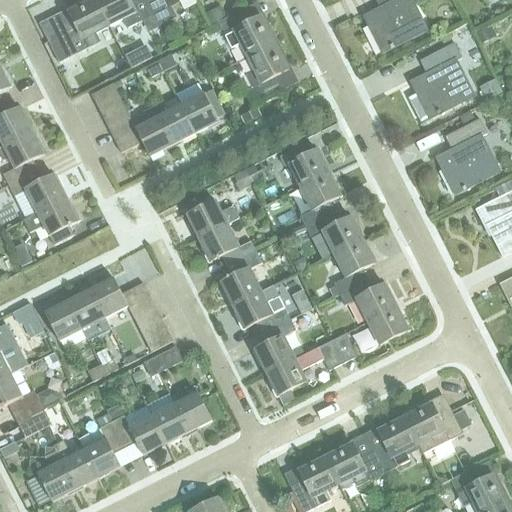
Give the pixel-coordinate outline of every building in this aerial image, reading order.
[(78,28),(49,43),(60,64),(100,43),(96,36),(110,28),(96,0),(85,0),(80,3),(82,8),(71,14),(78,28)] [(96,0),(110,28),(124,21),(128,29),(154,16),(145,0),(132,0),(129,2),(128,0),(96,0)] [(145,0),(154,16),(158,23),(171,16),(167,9),(180,3),(178,0),(145,0)] [(366,17),(384,53),(425,32),(408,0),(381,0),(385,8),(366,17)] [(238,47),(244,60),(277,44),(270,29),(267,31),(261,19),(251,24),(244,11),(219,24),(232,50),(238,47)] [(481,45),(496,37),(491,27),(476,35),(481,45)] [(130,53),(136,68),(159,58),(153,43),(130,53)] [(277,44),(244,60),(249,69),(243,72),(252,88),(247,91),(254,104),(280,91),(273,77),(286,70),(281,59),(284,58),(277,44)] [(413,83),(431,119),(472,99),(455,63),(460,60),(453,47),(425,60),(431,74),(413,83)] [(171,56),(159,63),(164,73),(177,67),(171,56)] [(164,73),(159,63),(146,69),(151,80),(164,73)] [(0,107),(4,106),(0,98),(0,93),(10,88),(2,73),(0,75),(0,74),(0,107)] [(479,88),(486,102),(502,94),(496,80),(479,88)] [(92,97),(97,108),(119,97),(113,86),(92,97)] [(213,91),(182,107),(196,135),(219,123),(216,118),(224,113),(213,91)] [(97,108),(103,119),(124,107),(119,97),(97,108)] [(164,104),(154,109),(173,146),(196,135),(182,107),(169,114),(164,104)] [(0,138),(5,148),(30,135),(26,128),(29,126),(21,111),(9,117),(4,106),(0,107),(0,138)] [(103,119),(109,130),(130,119),(124,107),(103,119)] [(137,133),(143,144),(150,158),(173,146),(154,109),(144,114),(146,119),(134,125),(133,126),(137,133)] [(109,130),(116,144),(137,133),(133,126),(134,125),(130,119),(109,130)] [(439,159),(457,195),(498,175),(480,139),(486,136),(479,122),(451,136),(458,149),(439,159)] [(425,149),(445,143),(441,130),(422,136),(425,149)] [(121,155),(143,144),(137,133),(116,144),(121,155)] [(3,177),(8,187),(37,173),(32,163),(44,157),(36,141),(34,142),(30,135),(5,148),(0,150),(0,153),(4,162),(10,159),(16,171),(3,177)] [(288,167),(299,189),(327,175),(324,168),(325,168),(318,152),(288,167)] [(261,171),(249,177),(253,184),(265,178),(261,171)] [(27,192),(38,215),(64,202),(60,193),(62,192),(55,178),(43,184),(37,173),(8,187),(14,198),(27,192)] [(299,219),(304,228),(333,214),(328,205),(341,198),(333,182),(331,183),(327,175),(299,189),(311,213),(299,219)] [(253,184),(249,177),(234,184),(237,192),(253,184)] [(6,188),(0,191),(0,205),(11,200),(6,188)] [(511,192),(475,211),(484,229),(486,228),(502,258),(510,254),(511,255),(511,254),(511,192)] [(64,202),(38,215),(24,222),(30,235),(44,227),(54,247),(74,237),(70,227),(77,224),(70,209),(68,209),(64,202)] [(196,233),(199,239),(226,226),(238,220),(232,208),(220,214),(215,204),(186,219),(193,234),(196,233)] [(277,214),(282,225),(299,217),(294,207),(277,214)] [(322,234),(334,256),(361,243),(358,236),(360,235),(352,220),(339,226),(333,214),(304,228),(310,240),(322,234)] [(222,259),(226,268),(255,254),(251,244),(238,250),(226,226),(199,239),(203,247),(200,248),(209,265),(222,259)] [(334,299),(339,296),(367,282),(362,272),(374,265),(367,250),(365,251),(361,243),(334,256),(346,280),(334,286),(334,288),(329,290),(334,299)] [(12,255),(16,263),(30,256),(26,248),(12,255)] [(149,248),(131,255),(138,274),(157,266),(149,248)] [(230,302),(233,308),(260,294),(249,271),(261,265),(255,254),(226,268),(232,279),(219,286),(227,303),(230,302)] [(511,279),(500,286),(500,287),(501,287),(509,303),(511,301),(511,279)] [(129,310),(135,321),(157,310),(150,296),(128,307),(122,295),(115,282),(92,294),(106,321),(129,310)] [(356,302),(367,324),(395,310),(392,304),(394,303),(385,287),(373,293),(367,282),(339,296),(344,307),(356,302)] [(128,307),(150,296),(144,284),(122,295),(128,307)] [(255,326),(260,336),(289,321),(284,312),(272,287),(260,294),(233,308),(236,316),(235,317),(242,332),(255,326)] [(83,333),(106,321),(92,294),(69,305),(83,333)] [(61,344),(83,333),(69,305),(47,316),(61,344)] [(135,321),(140,332),(162,321),(157,310),(135,321)] [(395,310),(367,324),(379,346),(408,332),(401,319),(400,319),(395,310)] [(140,332),(146,343),(168,331),(162,321),(140,332)] [(266,347),(253,353),(261,368),(263,367),(267,375),(294,361),(303,356),(300,350),(290,355),(282,339),(295,332),(289,321),(260,336),(266,347)] [(168,331),(146,343),(152,355),(174,343),(168,331)] [(344,336),(332,342),(343,364),(355,358),(344,336)] [(0,382),(12,377),(29,369),(23,358),(6,366),(0,353),(11,348),(5,338),(0,340),(0,382)] [(332,342),(318,349),(294,361),(267,375),(271,383),(269,384),(276,398),(279,396),(284,408),(302,399),(296,388),(305,383),(298,371),(321,359),(328,371),(343,364),(332,342)] [(177,350),(154,361),(161,374),(184,363),(177,350)] [(113,361),(101,367),(106,377),(118,371),(113,361)] [(161,374),(154,361),(147,365),(154,378),(161,374)] [(106,377),(101,367),(88,374),(94,383),(106,377)] [(0,411),(9,407),(15,417),(40,404),(35,394),(24,400),(12,377),(0,382),(0,411)] [(197,396),(176,407),(189,434),(211,423),(197,396)] [(15,417),(20,429),(46,415),(40,404),(15,417)] [(419,408),(404,416),(419,446),(423,454),(463,434),(462,431),(471,426),(464,412),(454,417),(452,413),(438,420),(431,406),(421,412),(419,408)] [(176,407),(153,418),(167,445),(189,434),(176,407)] [(117,408),(107,412),(109,415),(113,424),(127,451),(138,445),(144,457),(167,445),(153,418),(128,431),(123,420),(117,408)] [(46,415),(20,429),(26,440),(51,426),(46,415)] [(107,442),(84,454),(98,480),(120,469),(114,457),(127,451),(113,424),(109,415),(97,421),(107,442)] [(387,446),(373,453),(384,473),(410,461),(405,453),(419,446),(404,416),(389,424),(391,427),(380,432),(387,446)] [(54,449),(57,455),(76,491),(98,480),(84,454),(73,459),(65,443),(54,449)] [(16,445),(1,452),(5,460),(19,452),(16,445)] [(339,449),(325,456),(340,485),(342,490),(355,483),(357,487),(384,473),(373,453),(358,460),(352,447),(341,452),(339,449)] [(76,491),(57,455),(46,460),(51,470),(40,475),(53,503),(76,491)] [(340,485),(325,456),(310,463),(312,467),(301,473),(307,486),(294,493),(303,511),(308,511),(330,501),(326,493),(340,485)] [(474,502),(478,511),(490,511),(510,502),(502,485),(498,487),(492,476),(478,483),(472,471),(451,481),(464,507),(474,502)] [(196,511),(225,511),(219,501),(196,511)] [(511,511),(511,505),(510,502),(490,511),(511,511)]
